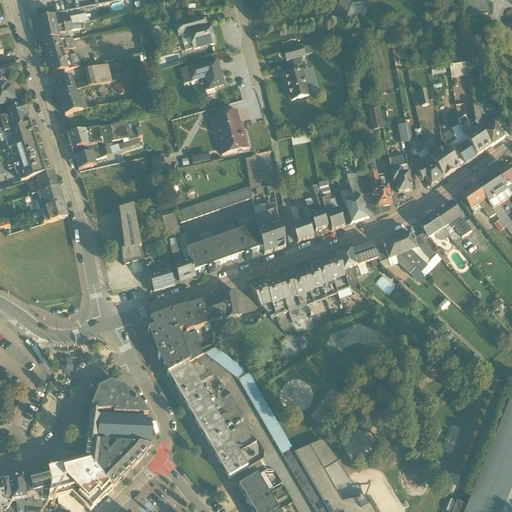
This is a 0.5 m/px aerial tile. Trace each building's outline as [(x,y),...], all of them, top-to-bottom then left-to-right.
[(350,23),(358,5),(357,0),(340,0),(333,17),(350,23)] [(467,0),(468,17),(488,15),(486,0),(467,0)] [(35,12),(37,19),(49,17),(48,10),(35,12)] [(37,22),(39,33),(79,24),(86,23),(85,16),(56,22),(55,18),(37,22)] [(194,21),(174,26),(178,38),(188,36),(192,51),(214,45),(214,44),(214,43),(213,38),(212,38),(209,25),(205,26),(203,19),(194,21)] [(79,24),(39,33),(42,44),(73,37),(72,32),(81,31),(79,24)] [(146,31),(134,35),(141,58),(153,54),(146,31)] [(42,46),(52,76),(80,68),(77,55),(69,58),(67,52),(75,50),(72,40),(42,46)] [(301,49),(284,53),(287,62),(304,57),(301,49)] [(217,62),(181,72),(185,86),(204,81),(207,91),(204,92),(206,99),(215,96),(213,89),(224,87),(217,62)] [(13,65),(5,67),(4,63),(0,64),(0,76),(1,80),(16,75),(13,65)] [(72,79),(55,84),(59,95),(72,91),(72,94),(82,91),(111,83),(107,67),(84,72),(86,81),(74,86),(72,79)] [(303,73),(283,78),(290,102),(309,96),(303,73)] [(128,80),(115,84),(118,96),(131,92),(128,80)] [(0,106),(14,103),(10,89),(6,90),(5,86),(0,87),(0,106)] [(72,94),(58,97),(64,117),(88,109),(82,91),(72,94)] [(428,106),(425,91),(417,92),(421,108),(428,106)] [(492,110),(490,100),(483,101),(486,111),(492,110)] [(0,134),(4,135),(30,127),(24,107),(0,115),(0,114),(0,134)] [(503,138),(492,121),(483,126),(480,121),(478,107),(472,107),(474,121),(475,124),(480,132),(490,147),(503,138)] [(378,109),(367,111),(372,132),(382,130),(378,109)] [(236,112),(211,119),(221,157),(236,153),(238,155),(241,154),(242,151),(249,149),(241,123),(239,124),(236,112)] [(68,136),(74,159),(117,146),(142,138),(137,122),(68,136)] [(431,187),(443,180),(425,151),(417,155),(415,143),(412,144),(408,124),(405,125),(408,143),(410,156),(412,168),(421,181),(425,179),(431,187)] [(476,158),(490,147),(480,132),(472,137),(463,124),(458,127),(460,133),(476,158)] [(41,150),(33,125),(30,127),(4,135),(12,159),(41,150)] [(397,126),(400,144),(408,143),(405,125),(397,126)] [(459,169),(476,158),(460,133),(458,127),(441,136),(445,141),(442,144),(459,169)] [(310,143),(308,135),(290,139),(292,147),(310,143)] [(322,149),(330,148),(329,140),(320,142),(322,149)] [(443,180),(459,169),(442,144),(436,146),(431,140),(423,145),(425,151),(443,180)] [(117,146),(74,159),(79,172),(107,163),(107,157),(118,153),(117,146)] [(49,174),(41,150),(12,159),(19,183),(35,179),(49,174)] [(362,152),(352,154),(356,175),(367,173),(364,162),(362,152)] [(209,162),(207,154),(190,158),(192,166),(209,162)] [(411,192),(404,158),(388,161),(392,184),(395,183),(397,194),(411,192)] [(154,174),(155,177),(162,175),(162,173),(165,172),(162,159),(150,161),(153,175),(154,174)] [(256,196),(262,195),(261,189),(260,189),(255,159),(245,160),(250,191),(255,190),(256,196)] [(385,176),(377,177),(373,160),(364,162),(367,173),(368,179),(370,190),(371,199),(375,199),(377,209),(390,206),(387,187),(385,176)] [(511,180),(504,169),(494,175),(511,198),(511,199),(511,180)] [(58,188),(53,173),(49,174),(35,179),(40,194),(58,188)] [(494,175),(475,188),(492,211),(511,198),(494,175)] [(368,219),(353,176),(345,179),(349,190),(339,194),(350,226),(368,219)] [(152,178),(153,186),(162,185),(161,177),(152,178)] [(331,232),(344,228),(334,200),(332,201),(326,182),(317,185),(319,196),(331,232)] [(311,220),(314,232),(316,232),(318,233),(321,232),(321,230),(327,228),(322,213),(324,212),(319,196),(316,187),(307,191),(310,200),(304,202),(306,209),(303,210),(307,221),(311,220)] [(62,204),(58,188),(40,194),(31,197),(36,212),(62,204)] [(248,188),(176,213),(179,225),(251,200),(248,188)] [(495,216),(492,211),(475,188),(461,198),(474,216),(482,210),(489,220),(495,216)] [(303,210),(296,189),(292,190),(299,211),(297,211),(302,223),(291,227),(297,244),(313,239),(307,221),(303,210)] [(275,203),(253,208),(257,228),(261,251),(264,256),(282,250),(275,203)] [(450,203),(432,216),(443,231),(448,227),(451,230),(453,228),(461,239),(471,232),(450,203)] [(67,218),(62,204),(36,212),(40,227),(67,218)] [(139,239),(133,209),(118,212),(123,253),(121,254),(123,267),(140,263),(137,250),(140,249),(140,245),(139,239)] [(161,219),(166,239),(178,284),(195,279),(194,274),(187,252),(183,237),(180,238),(173,216),(161,219)] [(449,239),(443,231),(432,216),(418,226),(424,235),(420,239),(438,264),(446,259),(441,251),(439,253),(430,242),(435,238),(440,245),(449,239)] [(257,228),(220,241),(228,262),(261,251),(257,228)] [(150,235),(139,239),(140,245),(145,243),(145,245),(149,244),(148,242),(153,241),(150,235)] [(438,264),(420,239),(414,242),(410,236),(396,241),(403,260),(424,278),(438,264)] [(178,284),(166,239),(155,242),(158,252),(162,250),(165,262),(153,265),(151,259),(144,262),(153,293),(178,284)] [(187,252),(194,274),(228,262),(220,241),(187,252)] [(403,260),(396,241),(382,246),(384,251),(375,253),(380,266),(385,270),(397,265),(418,284),(424,278),(403,260)] [(372,269),(380,266),(375,253),(372,244),(337,256),(347,286),(360,295),(362,294),(355,279),(367,275),(364,265),(370,263),(372,269)] [(337,256),(317,263),(330,296),(349,290),(347,286),(337,256)] [(317,263),(293,272),(306,305),(330,296),(317,263)] [(69,309),(83,308),(80,267),(45,270),(39,288),(40,289),(56,287),(52,299),(52,298),(48,309),(48,311),(66,318),(69,309)] [(293,272),(282,276),(294,309),(306,305),(293,272)] [(282,276),(268,281),(280,314),(294,309),(282,276)] [(269,318),(280,314),(268,281),(249,288),(261,310),(269,318)] [(220,298),(227,321),(240,319),(234,294),(220,298)] [(220,298),(202,304),(211,332),(216,330),(216,328),(226,325),(225,322),(227,321),(220,298)] [(500,298),(493,304),(497,309),(504,303),(500,298)] [(205,333),(211,332),(202,304),(186,310),(194,332),(203,329),(205,333)] [(474,304),(466,308),(469,314),(476,311),(474,304)] [(201,356),(194,332),(186,310),(171,315),(189,364),(201,356)] [(157,359),(167,376),(186,365),(189,364),(171,315),(153,322),(154,330),(148,333),(157,359)] [(35,348),(31,351),(47,373),(50,371),(35,348)] [(238,382),(245,372),(214,349),(204,355),(238,382)] [(206,400),(186,365),(167,376),(187,411),(206,400)] [(256,388),(248,376),(238,382),(314,511),(327,511),(294,454),(256,388)] [(330,386),(312,416),(324,424),(342,393),(330,386)] [(100,391),(90,414),(113,413),(113,416),(146,417),(138,405),(129,395),(121,389),(111,387),(100,391)] [(511,511),(511,396),(467,506),(456,502),(452,511),(453,511),(452,511),(511,511)] [(226,434),(206,400),(187,411),(207,445),(226,434)] [(149,422),(146,417),(113,416),(113,413),(90,414),(86,445),(150,448),(152,436),(149,422)] [(246,470),(226,434),(207,445),(228,480),(246,470)] [(319,443),(294,454),(327,511),(376,511),(367,497),(341,503),(324,473),(338,463),(323,445),(319,443)] [(111,491),(150,448),(86,445),(84,462),(111,491)] [(84,462),(63,467),(66,484),(86,479),(95,508),(111,491),(84,462)] [(63,505),(66,484),(63,467),(47,472),(51,490),(48,503),(63,505)] [(28,475),(28,477),(23,480),(24,486),(27,511),(41,511),(42,503),(48,503),(51,490),(47,472),(47,469),(28,475)] [(238,488),(252,511),(276,511),(277,511),(266,493),(272,489),(262,473),(238,488)] [(23,480),(8,484),(11,504),(17,502),(18,511),(23,511),(27,511),(24,486),(23,480)] [(8,484),(1,486),(5,505),(11,504),(8,484)]
